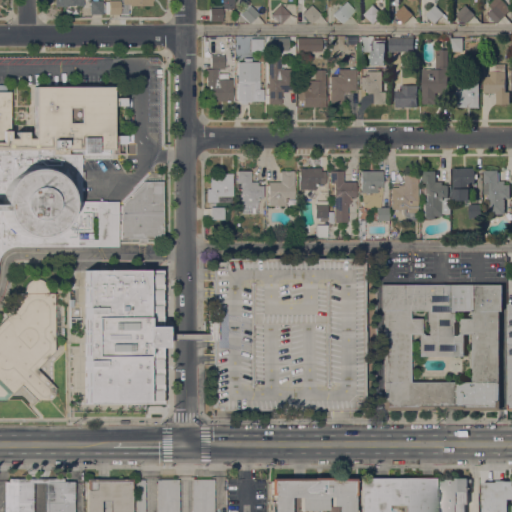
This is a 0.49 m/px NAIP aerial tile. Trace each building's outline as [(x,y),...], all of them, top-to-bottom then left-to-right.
[(90,0),(102,0),(103,14),(90,14),(90,0)] [(120,0),(120,14),(108,14),(108,0),(120,0)] [(496,23),(487,14),(492,9),(488,5),(493,0),(501,0),(510,9),(496,23)] [(346,1),(355,10),(341,24),(332,14),(346,1)] [(290,14),(280,24),(270,14),(280,4),(290,14)] [(373,4),(382,14),(373,24),(363,14),(373,4)] [(258,14),(249,23),(240,15),(249,5),(258,14)] [(311,5),(320,14),(311,24),(302,15),(302,20),(296,20),(296,5),(303,5),(303,13),(311,5)] [(403,5),(413,15),(404,23),(394,14),(403,5)] [(444,14),(434,23),(425,14),(435,5),(444,14)] [(474,14),(465,24),(456,14),(465,5),(474,14)] [(222,8),(222,21),(209,21),(209,8),(222,8)] [(266,49),(287,49),(287,38),(267,37),(266,49)] [(463,51),(451,51),(450,38),(463,37),(463,51)] [(261,51),(261,38),(250,38),(249,51),(261,51)] [(320,38),(321,51),(296,52),(296,38),(320,38)] [(413,38),(413,52),(389,52),(389,44),(389,38),(413,38)] [(232,101),(206,101),(206,88),(213,88),(213,82),(205,82),(205,68),(210,68),(210,55),(223,55),(223,68),(217,68),(217,73),(228,73),(228,79),(232,79),(232,101)] [(448,93),(435,93),(435,105),(430,104),(430,103),(427,103),(427,104),(421,104),(422,68),(435,68),(435,55),(448,55),(448,93)] [(259,62),(259,83),(261,83),(261,87),(259,87),(259,89),(263,89),(263,101),(250,101),(250,102),(237,102),(237,62),(259,62)] [(505,92),(509,92),(509,104),(496,104),(496,93),(483,93),(483,76),(488,76),(488,71),(489,71),(489,64),(505,64),(505,92)] [(293,90),(287,90),(287,92),(280,92),(280,104),(267,104),(268,76),(268,66),(277,66),(277,69),(294,69),(293,90)] [(338,67),(338,69),(355,69),(355,90),(349,90),(349,92),(343,92),(343,104),(329,104),(329,87),(327,87),(327,84),(329,84),(329,67),(338,67)] [(324,106),(302,107),(302,100),(297,100),(297,83),(307,83),(307,80),(314,80),(314,70),(324,70),(324,106)] [(382,71),(382,83),(386,83),(386,92),(386,104),(372,104),(372,93),(366,93),(366,89),(360,89),(360,76),(365,76),(365,71),(382,71)] [(479,107),(456,107),(456,101),(452,101),(452,91),(456,91),(456,90),(461,90),(461,83),(467,83),(467,73),(479,73),(479,107)] [(0,85),(9,85),(9,139),(17,139),(17,132),(27,132),(27,139),(34,139),(34,87),(112,87),(112,98),(124,98),(124,106),(112,106),(112,135),(125,135),(125,144),(117,144),(117,154),(112,154),(112,149),(96,149),(96,153),(80,153),(80,172),(84,172),(84,180),(80,180),(80,201),(117,201),(117,246),(13,247),(9,247),(7,249),(4,251),(1,254),(0,255),(0,85)] [(417,107),(395,107),(395,90),(400,90),(400,85),(417,85),(417,107)] [(298,189),(298,168),(320,167),(321,171),(324,171),(324,184),(314,184),(314,189),(298,189)] [(452,200),(453,167),(474,168),(474,174),(477,174),(477,179),(474,179),(474,185),(469,185),(469,200),(452,200)] [(382,171),(382,187),(377,187),(376,192),(360,192),(360,170),(382,171)] [(498,181),(504,181),(504,185),(509,185),(510,199),(504,199),(504,214),(488,214),(487,194),(484,194),(483,171),(497,170),(498,181)] [(250,171),(250,182),(257,182),(257,185),(263,185),(263,198),(258,198),(258,203),(256,203),(256,214),(241,214),(241,203),(241,183),(237,183),(237,171),(250,171)] [(285,199),(285,206),(268,206),(268,182),(280,182),(280,172),(280,171),(294,171),(294,199),(285,199)] [(343,182),(354,181),(355,198),(350,198),(350,203),(347,203),(347,214),(346,214),(346,222),(334,222),(333,182),(330,183),(329,171),(343,171),(343,182)] [(435,182),(442,182),(442,185),(447,185),(447,198),(450,198),(450,214),(441,214),(442,216),(434,216),(434,219),(424,219),(424,202),(426,202),(426,183),(422,183),(422,171),(435,171),(435,182)] [(232,196),(223,196),(223,202),(206,202),(206,189),(210,189),(210,177),(216,177),(216,174),(222,174),(232,174),(232,196)] [(417,212),(407,212),(407,210),(390,210),(390,187),(397,187),(397,185),(403,185),(403,175),(417,175),(417,212)] [(163,181),(162,236),(153,236),(153,239),(146,239),(146,243),(138,243),(138,240),(120,240),(120,219),(119,219),(119,213),(120,213),(120,205),(123,205),(123,203),(128,197),(131,198),(130,195),(143,181),(163,181)] [(326,201),(326,221),(319,221),(319,218),(314,218),(314,204),(315,204),(315,201),(326,201)] [(480,204),(480,218),(468,218),(468,204),(480,204)] [(224,207),(224,220),(210,220),(210,207),(224,207)] [(388,207),(388,221),(376,221),(376,207),(388,207)] [(327,225),(327,237),(315,237),(315,225),(327,225)] [(394,228),(398,232),(393,237),(389,233),(394,228)] [(353,258),(353,262),(363,262),(364,401),(355,401),(355,411),(221,411),(221,408),(214,408),(214,341),(209,341),(209,334),(208,321),(214,321),(213,262),(224,262),(224,258),(353,258)] [(164,347),(160,347),(160,404),(85,404),(85,270),(160,270),(161,326),(164,326),(164,334),(164,347)] [(25,290),(25,287),(27,285),(28,283),(30,281),(32,280),(34,279),(36,279),(39,279),(42,280),(44,282),(47,284),(48,287),(48,290),(48,293),(55,293),(55,304),(64,304),(64,337),(55,337),(55,351),(37,369),(56,388),(54,390),(55,396),(50,401),(39,401),(38,402),(21,385),(5,401),(0,401),(0,324),(15,309),(15,293),(25,293),(25,290)] [(382,410),(382,400),(383,400),(383,312),(379,312),(379,284),(502,284),(502,311),(500,311),(500,410),(382,410)] [(270,511),(270,501),(273,501),(272,495),(269,495),(269,478),(354,478),(354,495),(353,495),(353,510),(355,510),(355,511),(270,511)] [(360,511),(360,478),(434,478),(434,511),(360,511)] [(439,511),(439,478),(468,478),(468,479),(472,479),(472,482),(468,482),(468,504),(464,504),(464,511),(439,511)] [(3,511),(3,482),(8,482),(8,479),(62,479),(62,482),(73,482),(73,511),(3,511)] [(132,479),(132,489),(132,511),(110,511),(110,500),(101,500),(101,511),(87,511),(87,489),(86,489),(86,479),(132,479)] [(185,480),(192,480),(213,479),(214,511),(135,511),(135,480),(179,479),(179,480),(185,480)] [(511,511),(482,511),(482,501),(485,501),(485,497),(482,497),(482,482),(497,482),(497,481),(511,481),(511,511)]
